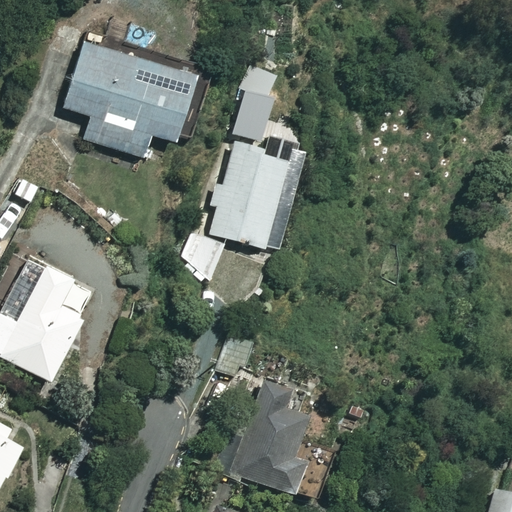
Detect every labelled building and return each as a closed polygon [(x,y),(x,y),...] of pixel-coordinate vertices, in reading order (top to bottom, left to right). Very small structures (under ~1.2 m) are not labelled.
[(182,72),(75,41),(56,106),(85,115),(78,139),(135,155),(141,132),(164,138),(182,72)] [(282,159),(231,145),(206,233),(257,248),(282,159)] [(225,269),(207,248),(189,264),(207,285),(225,269)] [(64,277),(23,257),(0,302),(0,358),(43,379),(75,315),(51,303),(64,277)] [(261,380),(247,414),(236,440),(224,470),(283,494),(297,460),(283,454),(298,417),(272,407),(280,388),(261,380)] [(0,470),(24,427),(0,413),(0,470)] [(511,511),(511,491),(489,486),(483,511),(511,511)]
